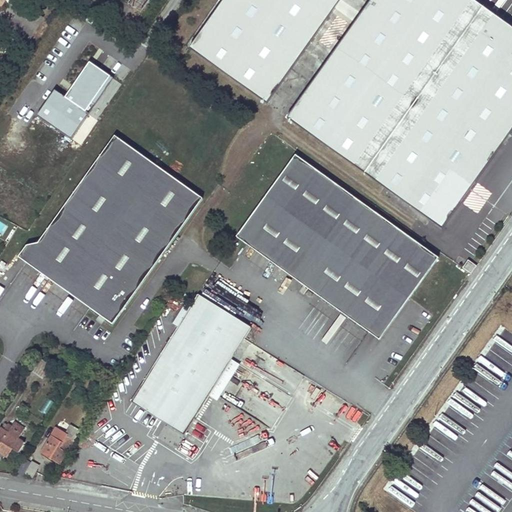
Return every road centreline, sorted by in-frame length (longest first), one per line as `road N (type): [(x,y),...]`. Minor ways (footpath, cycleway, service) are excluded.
road 1 (tertiary): [(335,501),(511,249)]
road 2 (unknown): [(166,450),(239,464),(334,416),(362,418),(384,432)]
road 3 (unknown): [(166,450),(123,396),(169,309)]
road 4 (unclassified): [(0,489),(130,511)]
